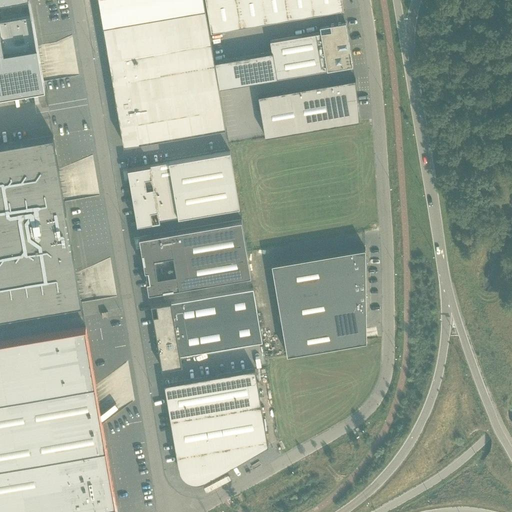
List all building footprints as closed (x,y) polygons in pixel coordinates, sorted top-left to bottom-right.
[(0,0),(0,95),(45,88),(44,82),(44,81),(38,46),(38,45),(32,15),(0,20),(0,0)] [(205,0),(211,32),(343,10),(341,0),(205,0)] [(205,7),(103,24),(109,59),(115,91),(115,93),(117,93),(118,99),(116,100),(124,145),(225,127),(205,7)] [(353,66),(349,48),(345,22),(329,25),(330,25),(331,31),(320,32),(270,41),(272,52),(215,62),(219,88),(353,66)] [(355,79),(258,96),(265,137),(359,121),(355,79)] [(0,317),(81,303),(81,302),(59,169),(53,136),(0,144),(0,317)] [(358,140),(252,158),(258,193),(360,176),(358,140)] [(230,151),(169,162),(128,169),(137,225),(160,221),(160,220),(178,217),(178,218),(239,208),(230,151)] [(361,186),(240,207),(247,252),(365,231),(361,186)] [(162,291),(251,275),(241,220),(152,235),(139,237),(147,282),(149,293),(162,291)] [(366,340),(342,344),(338,318),(366,313),(365,248),(271,264),(287,355),(366,341),(366,340)] [(156,304),(158,315),(153,316),(162,369),(182,366),(180,355),(262,341),(253,288),(156,304)] [(0,511),(85,511),(86,511),(116,506),(102,425),(102,424),(95,385),(86,327),(0,341),(0,511)] [(366,354),(267,371),(279,439),(281,438),(287,435),(293,431),(299,428),(305,424),(312,421),(318,417),(324,414),(330,411),(336,407),(337,407),(342,403),(345,401),(347,399),(351,395),(352,394),(355,390),(358,386),(359,384),(361,379),(362,376),(364,372),(365,367),(365,365),(366,358),(366,354)] [(164,384),(178,467),(179,471),(181,474),(183,476),(186,479),(189,480),(192,482),(195,483),(199,483),(201,483),(204,482),(268,446),(255,369),(164,384)]
